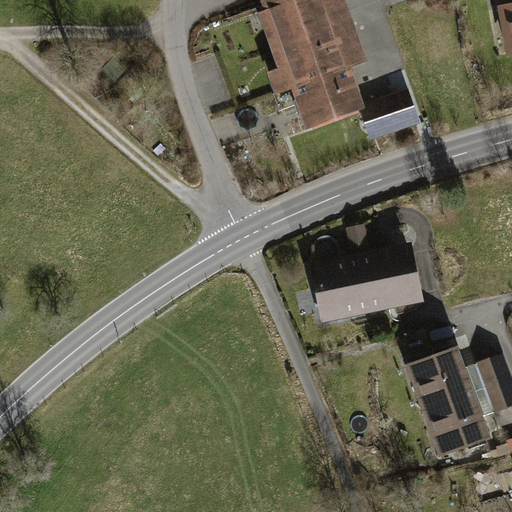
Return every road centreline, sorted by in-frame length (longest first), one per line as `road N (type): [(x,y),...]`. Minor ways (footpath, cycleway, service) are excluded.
road 1 (secondary): [(0,418),(110,324),(245,236)]
road 2 (track): [(227,204),(193,205),(0,39)]
road 3 (secondary): [(245,236),(394,173),(511,141)]
road 4 (unclassified): [(245,236),(227,204),(171,30),(176,0)]
road 5 (track): [(171,30),(0,37)]
